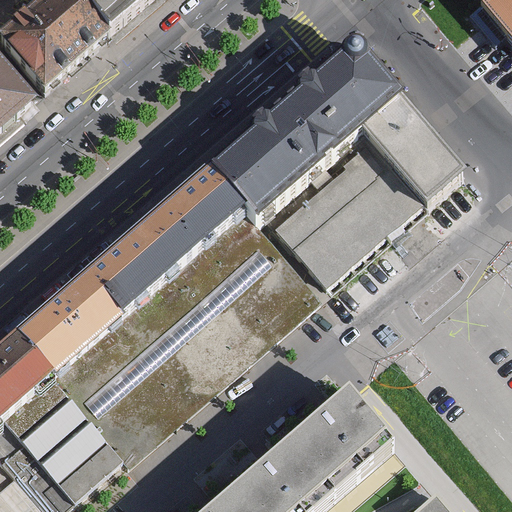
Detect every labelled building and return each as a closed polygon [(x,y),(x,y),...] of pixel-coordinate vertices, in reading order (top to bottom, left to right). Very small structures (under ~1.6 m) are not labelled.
[(73,0),(53,0),(0,45),(0,47),(44,99),(110,42),(73,0)] [(73,0),(110,42),(159,0),(73,0)] [(159,0),(110,42),(116,49),(173,0),(159,0)] [(511,0),(485,0),(474,10),(478,15),(503,45),(511,54),(511,0)] [(503,45),(478,15),(470,21),(496,51),(499,49),(503,45)] [(403,111),(358,58),(214,182),(250,224),(259,234),(361,147),(403,111)] [(0,135),(33,107),(0,69),(0,135)] [(419,215),(425,222),(468,186),(403,111),(361,147),(364,150),(419,215)] [(345,176),(275,236),(327,295),(419,215),(364,150),(340,170),(345,176)] [(214,182),(113,267),(149,310),(250,224),(214,182)] [(149,310),(55,391),(124,470),(321,309),(259,234),(250,224),(149,310)] [(113,267),(18,349),(55,391),(149,310),(113,267)] [(0,459),(45,511),(76,511),(124,470),(55,391),(18,349),(0,363),(0,459)] [(403,459),(351,400),(297,448),(348,507),(403,459)] [(341,511),(348,507),(297,448),(238,499),(248,511),(341,511)] [(0,511),(38,511),(14,484),(0,496),(0,511)] [(248,511),(238,499),(222,511),(248,511)]
